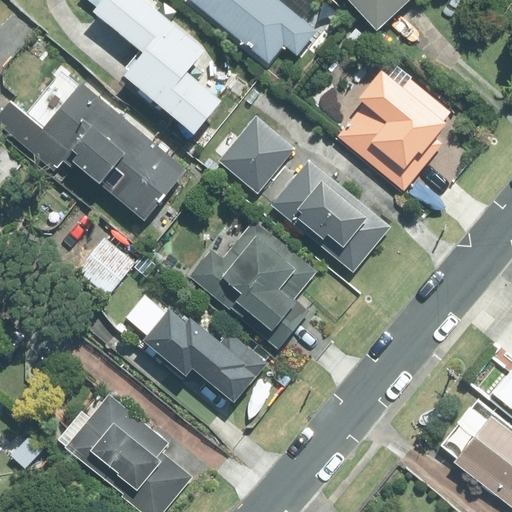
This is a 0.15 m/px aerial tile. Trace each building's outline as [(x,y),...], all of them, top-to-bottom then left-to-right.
[(132,62),(206,122),(233,91),(198,63),(216,40),(167,0),(97,0),(104,6),(102,9),(146,45),(132,62)] [(205,0),(276,55),(290,38),(305,49),(325,24),(295,0),(205,0)] [(366,0),(387,21),(408,0),(366,0)] [(369,32),(358,23),(349,35),(359,43),(369,32)] [(411,77),(390,60),(367,88),(372,93),(341,131),(408,185),(446,139),(439,133),(455,113),(450,109),(453,105),(414,74),(411,77)] [(190,163),(85,77),(40,131),(77,161),(81,156),(150,212),(190,163)] [(259,110),(223,154),(360,265),(396,220),(259,110)] [(207,144),(194,134),(186,145),(199,155),(207,144)] [(320,267),(258,216),(227,253),(216,244),(192,272),(282,346),(314,306),(299,293),(320,267)] [(140,257),(108,232),(82,265),(114,290),(140,257)] [(153,257),(146,251),(139,260),(147,265),(153,257)] [(161,352),(241,392),(263,348),(183,308),(161,352)] [(511,365),(492,389),(511,405),(511,365)] [(173,438),(113,390),(94,412),(86,406),(64,434),(72,440),(71,441),(128,488),(125,492),(150,511),(162,511),(196,472),(165,447),(173,438)] [(511,419),(497,407),(458,455),(511,499),(511,419)]
